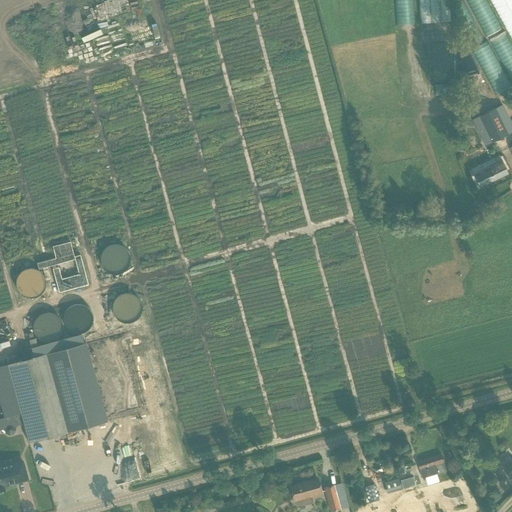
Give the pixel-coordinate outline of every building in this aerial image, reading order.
[(163,0),(152,0),(142,4),(145,9),(164,2),(163,0)] [(405,0),(407,25),(424,25),(423,0),(405,0)] [(429,0),(431,24),(462,22),(460,0),(429,0)] [(511,0),(489,0),(511,41),(511,0)] [(117,35),(127,31),(124,24),(114,28),(117,35)] [(458,108),(467,108),(467,97),(459,98),(458,108)] [(511,131),(511,126),(501,105),(472,120),(485,145),(511,131)] [(457,132),(466,132),(466,119),(457,119),(457,132)] [(480,188),(508,174),(499,156),(471,169),(480,188)] [(73,254),(60,257),(62,262),(75,259),(74,256),(73,254)] [(80,254),(74,256),(75,259),(79,274),(85,273),(80,254)] [(60,257),(37,263),(38,269),(62,262),(60,257)] [(65,291),(63,286),(61,279),(58,268),(52,269),(59,293),(65,291)] [(79,274),(61,279),(63,286),(65,291),(88,284),(85,273),(79,274)] [(107,421),(162,406),(141,328),(86,343),(107,421)] [(35,338),(29,340),(34,357),(7,364),(29,443),(107,421),(86,343),(84,343),(81,334),(38,346),(35,338)] [(7,425),(4,429),(6,433),(9,435),(13,434),(15,430),(14,426),(11,424),(7,425)] [(140,458),(152,455),(151,449),(139,452),(140,458)] [(417,462),(420,472),(422,478),(446,471),(444,464),(441,455),(417,462)] [(0,491),(4,490),(3,486),(7,485),(16,482),(26,479),(27,479),(22,461),(0,467),(0,491)] [(130,464),(132,470),(144,467),(143,461),(130,464)] [(412,477),(401,481),(403,488),(414,485),(412,477)] [(290,486),(292,495),(293,498),(295,506),(297,507),(311,503),(313,500),(311,496),(322,493),(320,488),(318,478),(290,486)] [(400,486),(398,478),(384,482),(386,490),(400,486)] [(341,510),(352,508),(348,482),(338,484),(341,510)] [(365,487),(369,503),(378,500),(374,484),(365,487)] [(325,488),(330,511),(331,511),(341,509),(334,485),(325,488)]
